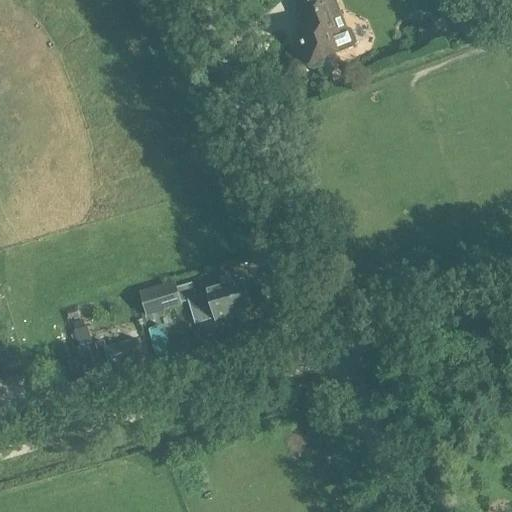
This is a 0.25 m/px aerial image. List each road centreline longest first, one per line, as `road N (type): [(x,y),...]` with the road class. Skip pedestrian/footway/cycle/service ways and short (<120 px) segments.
road 1 (unclassified): [(405,511),(203,0)]
road 2 (track): [(343,352),(0,451)]
road 3 (track): [(343,352),(511,303)]
